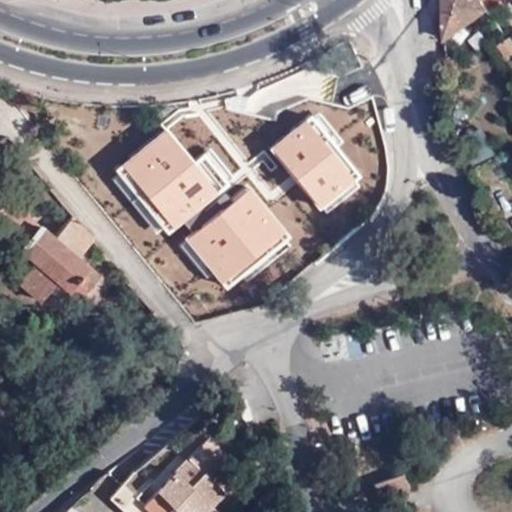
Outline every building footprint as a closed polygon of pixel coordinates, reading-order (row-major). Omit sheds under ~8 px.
[(443,0),(444,1),(445,38),(486,6),(481,0),(443,0)] [(163,128),(112,170),(117,175),(111,180),(155,234),(160,230),(167,237),(185,223),(195,236),(182,246),(208,278),(212,274),(228,294),(243,282),(246,286),(293,248),(289,243),(293,240),(268,209),(299,184),(321,211),(324,209),(327,213),(357,188),(354,183),(360,178),(336,148),(342,143),(319,115),(313,120),(311,117),(266,154),(263,152),(245,166),(203,115),(177,115),(162,127),(163,128)] [(0,231),(9,238),(30,214),(31,213),(11,196),(0,208),(0,231)] [(93,238),(72,219),(70,217),(55,234),(30,214),(9,238),(35,260),(18,279),(40,298),(58,278),(81,297),(100,273),(79,254),(93,238)] [(155,511),(147,504),(138,511),(194,511),(202,504),(210,511),(219,511),(222,510),(215,503),(228,490),(212,475),(230,457),(210,436),(176,470),(177,472),(160,490),(180,511),(155,511)] [(33,461),(0,489),(0,511),(10,511),(49,480),(33,461)] [(126,510),(140,496),(151,483),(137,469),(112,495),(126,510)] [(405,474),(376,484),(383,504),(412,494),(405,474)] [(180,511),(160,490),(147,503),(147,504),(155,511),(180,511)] [(147,503),(140,496),(126,510),(128,511),(138,511),(147,504),(147,503)]
